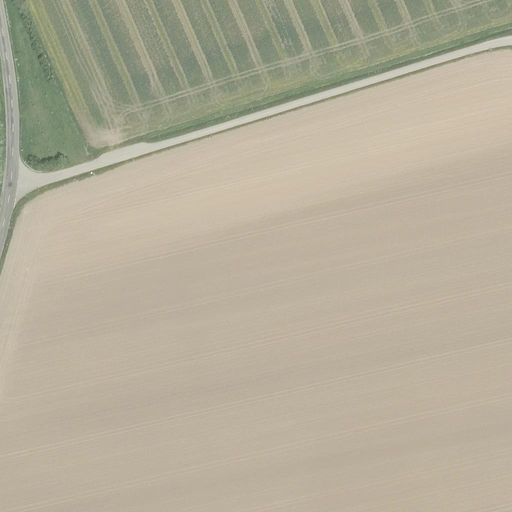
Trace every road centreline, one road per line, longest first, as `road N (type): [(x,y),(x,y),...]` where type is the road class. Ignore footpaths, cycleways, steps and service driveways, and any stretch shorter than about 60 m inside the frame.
road 1 (unclassified): [(511,40),(65,173),(11,182)]
road 2 (tertiary): [(0,17),(12,106),(11,182)]
